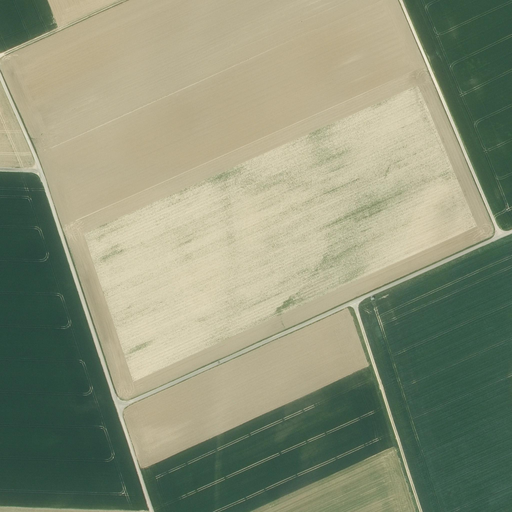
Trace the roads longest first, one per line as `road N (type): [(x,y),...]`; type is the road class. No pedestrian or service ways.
road 1 (track): [(117,408),(511,231)]
road 2 (track): [(500,237),(399,0)]
road 3 (track): [(117,408),(40,171)]
road 4 (track): [(420,511),(354,302)]
road 5 (track): [(0,55),(123,0)]
